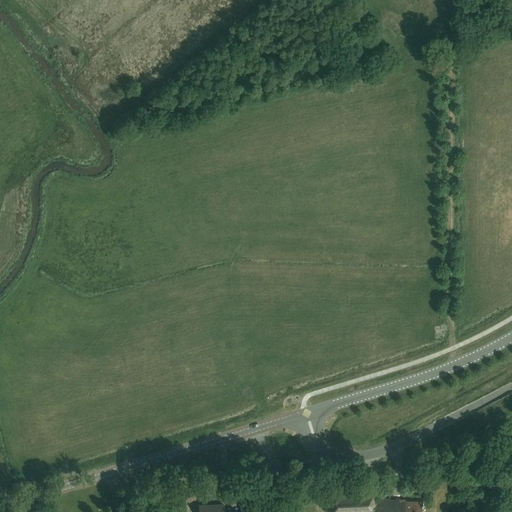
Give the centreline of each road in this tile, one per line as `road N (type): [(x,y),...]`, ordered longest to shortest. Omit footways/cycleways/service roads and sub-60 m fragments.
road 1 (track): [(450,0),(451,350)]
road 2 (tertiary): [(0,506),(305,414)]
road 3 (unclassified): [(305,414),(321,450),(356,453),(397,444),(511,386)]
road 4 (tertiary): [(305,414),(435,373),(511,337)]
